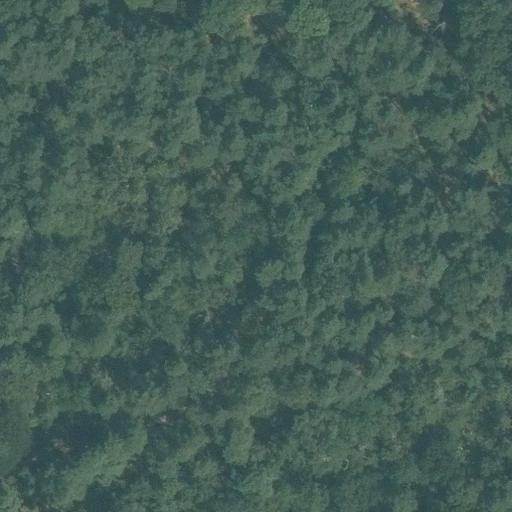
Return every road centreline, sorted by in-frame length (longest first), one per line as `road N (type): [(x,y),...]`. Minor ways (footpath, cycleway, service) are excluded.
road 1 (track): [(53,511),(511,316)]
road 2 (track): [(382,375),(511,264)]
